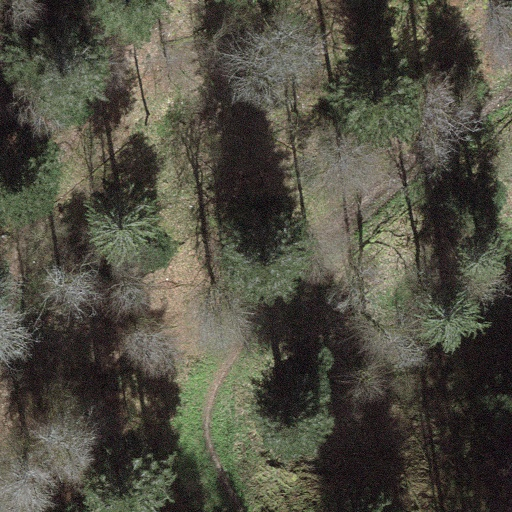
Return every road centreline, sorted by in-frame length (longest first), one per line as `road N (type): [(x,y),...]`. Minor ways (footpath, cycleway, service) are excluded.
road 1 (track): [(511,90),(356,206),(243,313),(207,392),(203,428),(206,458),(232,511)]
road 2 (track): [(20,511),(7,462),(6,379),(32,207),(165,0)]
